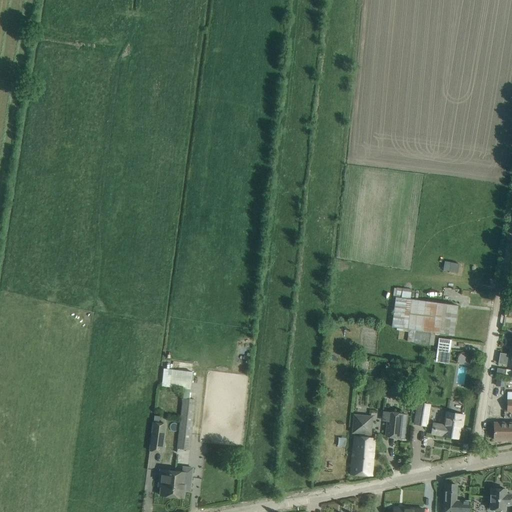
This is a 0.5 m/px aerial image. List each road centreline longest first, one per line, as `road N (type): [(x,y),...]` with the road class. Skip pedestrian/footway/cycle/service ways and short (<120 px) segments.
road 1 (unclassified): [(238,511),(473,465)]
road 2 (unclassified): [(473,465),(497,314)]
